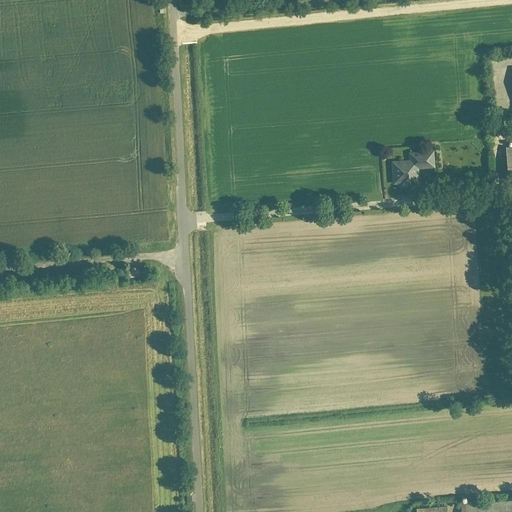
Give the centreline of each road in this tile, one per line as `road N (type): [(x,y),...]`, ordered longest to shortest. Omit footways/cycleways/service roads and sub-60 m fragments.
road 1 (unclassified): [(170,0),(199,511)]
road 2 (track): [(186,258),(0,274)]
